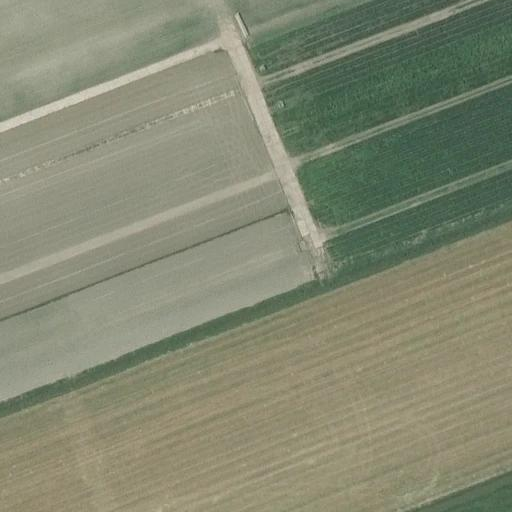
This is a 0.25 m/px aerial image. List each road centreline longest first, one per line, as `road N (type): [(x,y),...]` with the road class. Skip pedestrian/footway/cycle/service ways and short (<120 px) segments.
road 1 (track): [(323,275),(212,0)]
road 2 (track): [(0,131),(230,43)]
